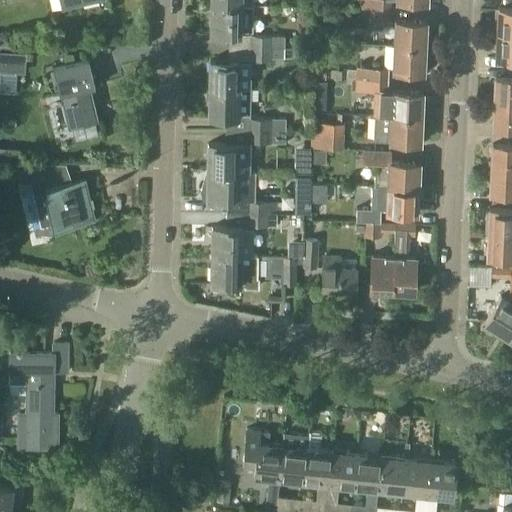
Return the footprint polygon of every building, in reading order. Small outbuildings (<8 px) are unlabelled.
[(362,0),(362,7),(372,8),(391,9),(391,0),(412,0),(428,1),(428,0),(362,0)] [(230,33),(239,33),(252,33),(253,5),(241,5),(212,4),(212,33),(230,33)] [(511,7),(500,7),(499,32),(511,32),(511,7)] [(367,16),(372,17),(372,20),(391,21),(391,9),(372,8),(367,8),(367,16)] [(394,45),(426,47),(427,21),(395,20),(394,45)] [(317,23),(316,34),(327,35),(328,24),(317,23)] [(511,32),(499,32),(497,56),(511,56),(511,32)] [(285,48),(285,35),(252,35),(252,47),(285,48)] [(393,70),(425,72),(426,47),(394,45),(393,70)] [(252,47),(252,59),(274,60),(274,57),(285,57),(285,48),(252,47)] [(22,50),(0,50),(0,67),(22,68),(22,50)] [(90,59),(53,67),(55,73),(59,94),(61,94),(69,127),(98,121),(92,94),(89,94),(88,87),(96,85),(93,73),(90,59)] [(211,60),(210,73),(210,87),(239,88),(252,88),(252,62),(240,62),(240,60),(239,60),(229,60),(211,60)] [(388,73),(388,68),(369,67),(369,69),(357,68),(357,73),(356,79),(388,80),(388,73)] [(322,68),(322,76),(355,78),(356,70),(322,68)] [(511,77),(496,77),(495,102),(511,102),(511,77)] [(378,91),(377,98),(377,115),(422,117),(423,92),(392,90),(387,90),(388,80),(356,79),(356,90),(378,91)] [(209,115),(239,116),(239,114),(252,114),(252,88),(239,88),(210,87),(209,115)] [(494,126),(511,126),(511,102),(495,102),(494,126)] [(422,117),(377,115),(375,140),(421,141),(422,117)] [(250,130),(286,131),(286,118),(250,118),(250,130)] [(314,122),(313,147),(342,148),(344,123),(320,122),(314,122)] [(286,131),(250,130),(250,142),(285,143),(286,131)] [(209,142),(208,171),(237,172),(239,172),(249,172),(250,144),(209,142)] [(511,144),(494,144),(493,168),(511,169),(511,144)] [(0,145),(0,157),(9,158),(10,146),(0,145)] [(383,160),(384,150),(364,149),(363,161),(375,162),(374,185),(387,185),(419,187),(420,162),(383,160)] [(18,180),(46,182),(46,162),(19,161),(18,180)] [(511,192),(511,169),(493,168),(492,192),(511,192)] [(201,191),(203,199),(236,199),(236,197),(252,198),(253,172),(249,172),(239,172),(237,172),(208,171),(208,183),(204,183),(201,191)] [(296,176),(296,190),(310,190),(310,176),(296,176)] [(45,188),(34,191),(44,231),(96,220),(96,217),(94,217),(85,180),(87,179),(87,177),(45,187),(45,188)] [(370,208),(361,208),(361,220),(366,220),(380,221),(381,208),(387,208),(386,210),(418,212),(419,187),(387,185),(374,185),(372,185),(370,208)] [(296,198),(295,212),(309,212),(310,198),(296,198)] [(248,201),(248,214),(269,214),(274,214),(274,202),(248,201)] [(511,233),(511,209),(491,208),(491,210),(487,210),(486,224),(490,224),(490,232),(511,233)] [(269,214),(248,214),(248,225),(273,226),(274,214),(269,214)] [(358,220),(358,230),(365,230),(365,237),(379,238),(380,231),(395,231),(395,221),(380,221),(366,220),(361,220),(358,220)] [(414,235),(415,222),(395,221),(395,231),(394,255),(392,289),(414,290),(415,256),(408,256),(409,235),(414,235)] [(239,226),(212,226),(212,253),(253,255),(253,229),(242,228),(242,226),(239,226)] [(511,257),(511,233),(490,232),(489,244),(485,245),(485,252),(489,254),(489,256),(511,257)] [(317,267),(319,239),(306,239),(304,267),(317,267)] [(288,247),(288,255),(295,255),(303,255),(303,241),(294,241),(288,247)] [(211,282),(239,283),(241,283),(241,286),(258,286),(258,261),(253,261),(253,255),(212,253),(211,282)] [(394,255),(372,255),(371,288),(392,289),(394,255)] [(340,267),(340,256),(332,256),(325,256),(323,286),(355,288),(356,268),(340,267)] [(283,262),(283,284),(295,284),(295,262),(283,262)] [(501,295),(485,321),(488,323),(487,328),(495,333),(499,330),(509,336),(511,330),(511,300),(511,301),(501,295)] [(54,352),(10,352),(10,383),(28,384),(27,414),(19,414),(18,448),(58,449),(59,414),(54,414),(54,384),(51,384),(51,371),(68,372),(69,344),(54,343),(54,352)] [(287,402),(286,412),(295,413),(296,402),(287,402)] [(355,417),(360,418),(361,411),(361,408),(350,407),(349,417),(355,417)] [(369,418),(370,409),(361,408),(361,411),(360,418),(369,418)] [(270,477),(269,488),(266,511),(275,511),(278,496),(279,496),(281,478),(279,478),(283,443),(268,442),(269,430),(247,428),(242,470),(254,472),(254,476),(270,477)] [(319,492),(316,511),(326,511),(333,448),(320,447),(322,431),(309,430),(309,434),(308,446),(304,481),(320,482),(319,491),(318,491),(318,492),(319,492)] [(284,432),(283,443),(279,478),(281,478),(304,481),(308,446),(309,434),(284,432)] [(338,494),(339,493),(338,493),(339,485),(354,486),(358,451),(333,448),(326,511),(335,511),(337,494),(338,494)] [(368,497),(369,497),(367,511),(376,511),(377,507),(379,489),(383,454),(358,451),(354,486),(369,488),(368,496),(368,497)] [(383,454),(379,489),(404,492),(407,456),(383,454)] [(417,511),(426,511),(432,459),(407,456),(404,492),(418,493),(416,503),(418,504),(417,511)] [(453,497),(457,462),(432,459),(426,511),(435,511),(436,505),(437,505),(437,504),(436,504),(438,495),(453,497)] [(219,480),(218,500),(230,501),(231,481),(219,480)] [(0,509),(10,510),(12,486),(0,484),(0,509)] [(504,504),(503,511),(511,511),(511,492),(505,492),(505,495),(504,504)] [(285,511),(287,497),(279,496),(278,496),(275,511),(285,511)]
